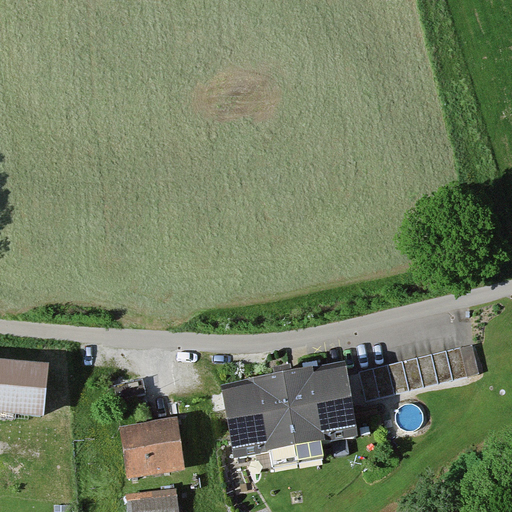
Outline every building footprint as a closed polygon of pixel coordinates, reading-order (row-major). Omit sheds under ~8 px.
[(470,354),(357,380),(364,409),(476,383),(470,354)] [(0,420),(35,423),(39,372),(0,368),(0,420)] [(342,371),(216,396),(230,468),(357,443),(342,371)] [(115,436),(123,486),(181,476),(173,426),(115,436)] [(125,502),(127,511),(174,511),(172,495),(125,502)]
